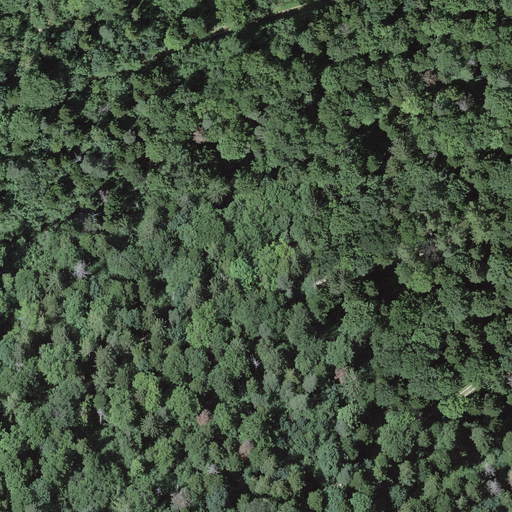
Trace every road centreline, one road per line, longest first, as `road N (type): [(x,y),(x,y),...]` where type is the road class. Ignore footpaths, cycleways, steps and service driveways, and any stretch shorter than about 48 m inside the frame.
road 1 (track): [(511,222),(0,387)]
road 2 (track): [(322,0),(0,112)]
road 3 (track): [(511,354),(297,511)]
road 4 (track): [(323,493),(463,478),(511,463)]
